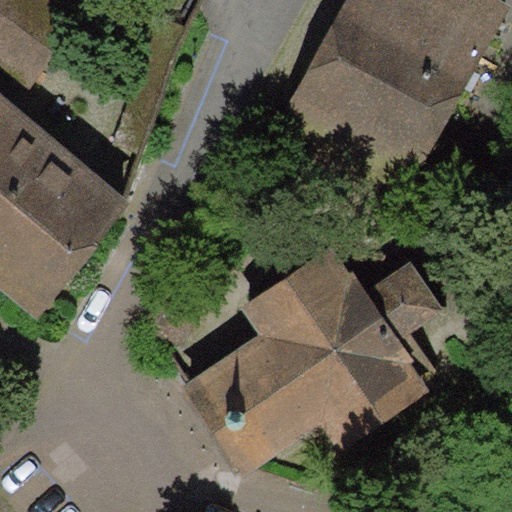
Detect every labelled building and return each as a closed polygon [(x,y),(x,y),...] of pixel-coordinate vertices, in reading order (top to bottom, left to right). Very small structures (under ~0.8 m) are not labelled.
[(0,0),(0,274),(41,309),(122,206),(0,102),(0,61),(31,85),(79,14),(59,0),(0,0)] [(296,93),(420,161),(505,10),(502,8),(499,13),(476,0),(348,0),(315,60),(296,93)] [(120,143),(139,149),(184,27),(162,20),(120,143)] [(366,165),(406,187),(420,161),(296,93),(285,114),(284,117),(278,129),(361,175),(366,165)] [(249,305),(268,334),(190,386),(205,407),(245,466),(322,414),(341,442),(421,387),(417,381),(435,370),(410,330),(438,310),(445,312),(446,305),(439,304),(413,265),(414,258),(408,256),(406,263),(363,293),(352,277),(348,279),(329,251),(249,305)] [(162,289),(146,329),(181,342),(197,302),(162,289)]
